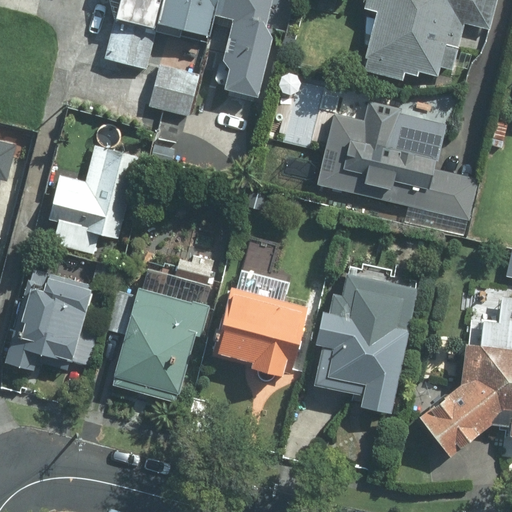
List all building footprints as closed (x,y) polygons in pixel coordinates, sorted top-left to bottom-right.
[(271,0),(104,0),(111,24),(105,63),(146,73),(157,30),(208,43),(214,20),(229,23),(212,91),(255,101),(272,33),(264,31),(271,0)] [(488,34),(497,0),(360,0),(361,1),(361,2),(362,3),(362,5),(363,6),(363,7),(364,8),(365,10),(366,11),(367,11),(369,12),(370,13),(371,14),(377,16),(361,74),(400,85),(402,76),(416,80),(417,76),(435,81),(438,70),(452,74),(465,28),(488,34)] [(202,77),(156,67),(147,108),(193,118),(202,77)] [(362,120),(332,113),(315,184),(469,221),(478,180),(434,169),(444,126),(401,116),(402,109),(367,101),(362,120)] [(0,144),(0,185),(3,186),(12,147),(0,144)] [(97,238),(114,242),(117,225),(122,205),(129,207),(139,157),(93,147),(86,183),(57,177),(48,220),(58,222),(53,246),(94,255),(97,238)] [(511,280),(511,249),(509,248),(501,278),(511,280)] [(209,282),(215,256),(180,249),(175,275),(209,282)] [(412,290),(342,276),(338,295),(327,293),(323,314),(317,313),(311,344),(328,347),(326,353),(316,351),(309,386),(357,395),(355,408),(387,415),(412,290)] [(70,365),(88,369),(99,324),(85,321),(93,289),(44,277),(39,297),(24,293),(4,369),(30,375),(34,359),(69,368),(70,365)] [(210,309),(135,291),(133,301),(115,297),(107,332),(124,336),(112,386),(174,401),(191,335),(202,338),(210,309)] [(230,291),(215,359),(254,368),(254,370),(285,377),(287,368),(299,371),(313,309),(230,291)] [(511,351),(462,345),(457,381),(413,418),(449,462),(490,427),(505,429),(504,439),(511,439),(511,351)]
